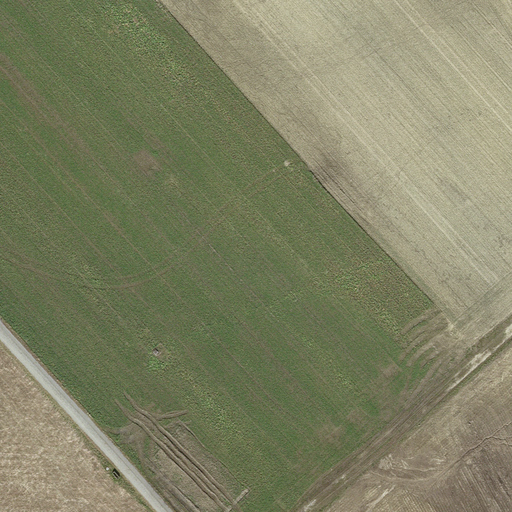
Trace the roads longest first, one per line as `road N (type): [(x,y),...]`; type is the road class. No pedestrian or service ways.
road 1 (track): [(323,511),(511,338)]
road 2 (track): [(165,511),(0,324)]
